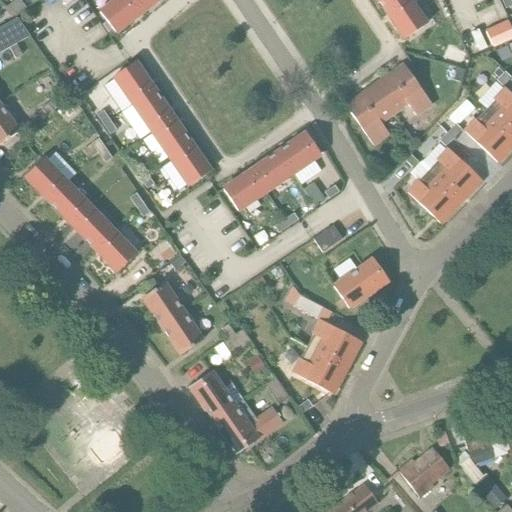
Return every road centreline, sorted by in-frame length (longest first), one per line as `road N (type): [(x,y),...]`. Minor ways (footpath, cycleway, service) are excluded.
road 1 (residential): [(236,511),(141,369),(0,206)]
road 2 (residential): [(423,278),(247,0)]
road 3 (residential): [(361,434),(358,400),(423,278)]
road 4 (residential): [(361,434),(511,380)]
road 5 (residential): [(240,511),(361,434)]
road 6 (residential): [(423,278),(511,184)]
